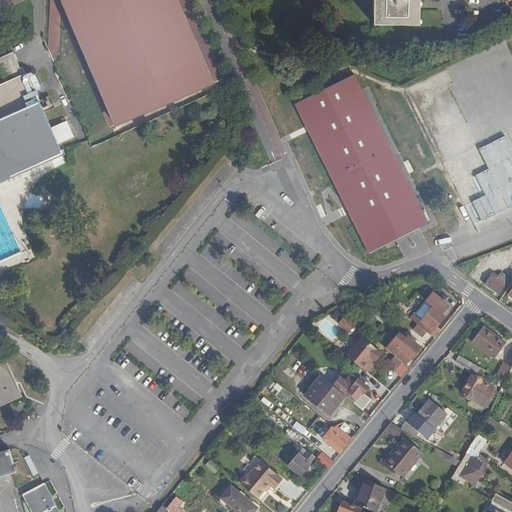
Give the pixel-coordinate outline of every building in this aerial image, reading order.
[(58,0),(44,28),(89,126),(114,123),(211,79),(178,0),(58,0)] [(417,0),(374,0),(375,23),(418,23),(418,6),(417,0)] [(0,184),(63,156),(25,74),(22,66),(13,70),(10,65),(17,62),(12,52),(0,57),(0,67),(7,82),(0,85),(0,184)] [(406,181),(355,74),(296,102),(298,106),(295,108),(304,126),(307,125),(308,128),(312,135),(329,171),(331,176),(347,208),(368,251),(427,223),(406,181)] [(49,97),(40,99),(43,109),(51,106),(49,97)] [(490,139),(482,142),(489,167),(498,164),(490,139)] [(498,293),(510,277),(502,271),(497,278),(492,273),(484,283),(498,293)] [(415,314),(411,318),(412,318),(418,324),(428,332),(436,338),(440,333),(435,329),(446,317),(443,313),(448,307),(435,297),(430,304),(434,307),(422,320),(416,315),(415,314)] [(427,301),(416,315),(422,320),(434,307),(430,304),(427,301)] [(353,320),(343,312),(337,319),(346,327),(353,320)] [(428,332),(418,324),(413,330),(423,338),(428,332)] [(492,355),(503,339),(482,324),(471,339),(492,355)] [(400,333),(388,349),(396,356),(404,362),(411,368),(416,362),(412,359),(421,347),(408,336),(406,338),(400,333)] [(360,335),(344,354),(362,368),(371,357),(373,359),(380,351),(360,335)] [(476,364),(460,355),(455,362),(472,371),(476,364)] [(404,362),(396,356),(388,366),(396,372),(404,362)] [(371,357),(362,368),(364,370),(373,359),(371,357)] [(5,359),(0,361),(0,406),(22,397),(5,359)] [(502,363),(497,374),(505,377),(510,366),(502,363)] [(340,376),(347,382),(353,374),(346,369),(340,376)] [(335,386),(364,410),(373,400),(364,393),(369,387),(360,379),(359,380),(353,374),(347,382),(342,378),(335,386)] [(484,407),(496,389),(472,374),(462,392),(484,407)] [(347,396),(322,375),(305,396),(330,417),(347,396)] [(431,433),(447,414),(430,399),(417,414),(424,420),(420,424),(431,433)] [(361,416),(368,421),(372,416),(365,411),(361,416)] [(403,430),(391,423),(386,429),(398,437),(403,430)] [(335,428),(333,427),(324,439),(341,453),(353,439),(338,426),(335,428)] [(289,430),(285,434),(296,442),(299,438),(289,430)] [(403,478),(423,454),(405,439),(385,462),(403,478)] [(483,447),(474,440),(470,447),(478,453),(483,447)] [(267,448),(262,453),(286,473),(289,470),(282,464),(284,462),(267,448)] [(461,462),(435,448),(433,452),(458,466),(461,462)] [(315,458),(303,449),(288,466),(301,477),(310,466),(309,465),(315,458)] [(0,477),(16,473),(9,450),(0,452),(0,477)] [(317,460),(328,469),(334,462),(324,453),(317,460)] [(461,462),(458,466),(451,479),(463,485),(468,476),(467,474),(476,459),(466,454),(461,462)] [(263,462),(243,486),(259,499),(266,490),(271,485),(273,487),(276,489),(284,480),(263,462)] [(366,480),(356,503),(377,511),(386,488),(366,480)] [(58,511),(44,484),(23,495),(31,511),(58,511)] [(230,487),(222,497),(231,504),(239,511),(253,511),(257,508),(240,493),(239,494),(230,487)] [(511,501),(494,493),(490,501),(511,511),(511,501)] [(178,497),(168,509),(172,511),(185,511),(180,507),(184,502),(178,497)] [(222,497),(218,502),(227,509),(231,504),(222,497)] [(360,511),(361,509),(343,501),(338,510),(340,510),(339,511),(360,511)]
